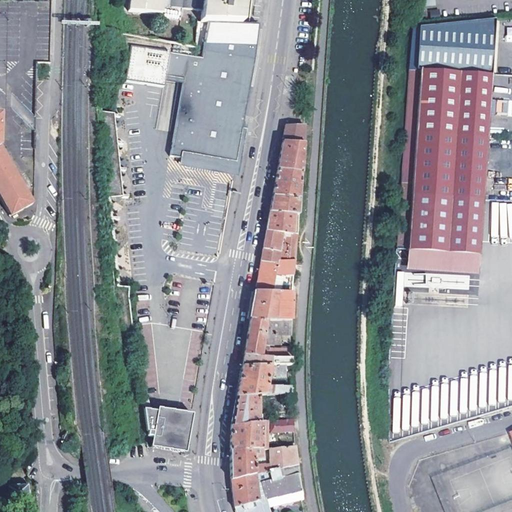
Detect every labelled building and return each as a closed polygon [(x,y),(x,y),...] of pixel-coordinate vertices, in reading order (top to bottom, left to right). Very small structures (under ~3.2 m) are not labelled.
[(129,0),(129,11),(162,15),(162,6),(163,0),(129,0)] [(202,10),(203,0),(163,0),(162,6),(202,10)] [(203,0),(202,10),(200,23),(206,23),(241,24),(243,0),(203,0)] [(251,0),(243,0),(241,24),(249,24),(251,0)] [(493,21),(420,31),(418,73),(489,76),(493,21)] [(206,23),(202,50),(258,60),(262,25),(249,24),(241,24),(206,23)] [(418,73),(420,31),(413,32),(409,73),(418,73)] [(164,76),(168,52),(130,46),(124,80),(162,87),(163,81),(164,76)] [(201,58),(168,52),(164,76),(187,80),(186,85),(173,157),(189,160),(190,155),(210,159),(223,161),(222,168),(237,170),(238,163),(240,164),(258,60),(202,50),(201,58)] [(411,181),(418,73),(409,73),(400,180),(411,181)] [(418,73),(411,181),(410,196),(482,200),(483,171),(489,76),(418,73)] [(187,80),(164,76),(163,81),(186,85),(187,80)] [(0,198),(10,216),(33,203),(0,144),(0,124),(1,114),(0,113),(0,198)] [(303,127),(284,126),(284,129),(281,142),(301,144),(303,127)] [(279,156),(276,170),(299,173),(301,144),(281,142),(279,156)] [(189,160),(188,165),(237,173),(237,170),(222,168),(223,161),(210,159),(190,155),(189,160)] [(272,194),(272,197),(298,201),(299,173),(276,170),(272,194)] [(400,180),(395,251),(407,251),(410,196),(411,181),(400,180)] [(478,255),(482,200),(410,196),(407,251),(449,254),(478,255)] [(269,212),(297,216),(298,201),(272,197),(271,199),(269,212)] [(266,228),(266,231),(290,235),(291,221),(297,221),(297,216),(269,212),(266,228)] [(260,261),(293,261),(296,236),(290,235),(266,231),(263,247),(260,261)] [(395,254),(394,274),(449,276),(449,254),(395,254)] [(449,254),(449,276),(478,278),(478,255),(449,254)] [(257,276),(254,292),(291,294),(293,261),(260,261),(257,276)] [(291,294),(254,292),(253,299),(250,316),(249,321),(289,323),(291,294)] [(290,360),(289,350),(268,349),(268,335),(289,337),(289,323),(249,321),(248,325),(243,356),(269,358),(290,360)] [(154,375),(152,337),(143,337),(145,376),(154,375)] [(242,362),(241,368),(276,365),(276,361),(269,360),(269,358),(243,356),(242,362)] [(290,393),(290,384),(265,384),(266,378),(285,377),(284,365),(276,365),(241,368),(239,375),(238,382),(238,384),(237,390),(235,397),(257,395),(290,393)] [(430,420),(511,401),(511,369),(423,389),(430,420)] [(148,390),(140,391),(145,432),(147,433),(146,438),(151,438),(150,448),(185,453),(189,421),(190,415),(172,412),(156,409),(156,412),(152,411),(150,411),(150,408),(149,401),(148,390)] [(232,422),(231,426),(257,423),(257,395),(235,397),(235,401),(232,422)] [(271,433),(293,432),(292,419),(271,422),(271,433)] [(229,447),(229,452),(260,450),(266,449),(267,422),(257,423),(231,426),(230,434),(229,447)] [(465,505),(468,511),(475,509),(477,511),(501,502),(504,498),(500,496),(498,492),(484,484),(491,482),(488,473),(494,472),(498,474),(494,482),(501,480),(499,474),(506,472),(508,468),(511,466),(511,446),(508,434),(462,450),(475,457),(477,464),(438,477),(435,482),(447,488),(443,496),(457,491),(462,506),(465,505)] [(230,480),(297,466),(294,447),(270,449),(269,465),(253,467),(253,462),(260,462),(260,450),(229,452),(229,457),(230,480)] [(303,505),(297,466),(230,480),(233,506),(235,511),(270,511),(269,508),(289,502),(292,502),(297,501),(298,507),(303,505)] [(28,484),(5,486),(7,504),(14,503),(15,509),(29,508),(28,502),(30,502),(28,484)]
